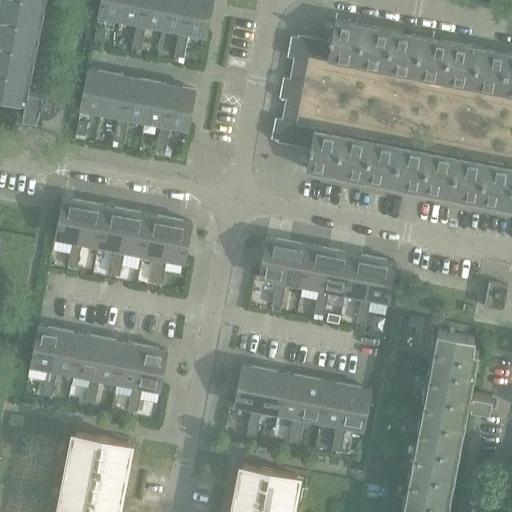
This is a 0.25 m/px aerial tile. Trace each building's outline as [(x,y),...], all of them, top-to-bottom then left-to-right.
[(0,96),(1,96),(1,95),(14,98),(20,99),(21,99),(26,100),(24,107),(23,114),(42,118),(47,118),(51,116),(54,113),(56,109),(57,106),(57,104),(57,102),(56,100),(55,98),(54,96),(53,94),(51,93),(49,92),(47,91),(29,87),(30,83),(31,81),(46,0),(0,0),(1,2),(0,4),(0,96)] [(120,19),(123,0),(101,0),(98,15),(120,19)] [(141,23),(145,0),(123,0),(120,19),(137,22),(141,23)] [(163,27),(167,0),(145,0),(141,23),(146,24),(163,27)] [(184,31),(189,0),(167,0),(163,27),(179,30),(184,31)] [(213,0),(189,0),(184,31),(189,32),(206,36),(213,0)] [(335,19),(331,41),(328,59),(356,64),(364,25),(335,19)] [(144,37),(146,24),(141,23),(137,22),(134,35),(144,37)] [(392,30),(364,25),(356,64),(385,70),(392,30)] [(106,29),(97,27),(94,41),(104,42),(106,29)] [(186,45),(189,32),(184,31),(179,30),(177,43),(186,45)] [(422,36),(392,30),(385,70),(414,76),(422,36)] [(141,50),(144,37),(134,35),(132,48),(141,50)] [(311,39),(298,37),(291,35),(287,56),(307,60),(311,39)] [(451,42),(422,36),(414,76),(443,81),(451,42)] [(472,87),(479,47),(451,42),(443,81),(472,87)] [(184,58),(186,45),(177,43),(174,56),(184,58)] [(509,53),(479,47),(472,87),(501,92),(509,53)] [(511,53),(509,53),(501,92),(511,94),(511,53)] [(102,112),(110,73),(88,68),(80,108),(102,112)] [(124,116),(131,77),(110,73),(102,112),(119,115),(124,116)] [(283,76),(279,97),(299,101),(303,80),(283,76)] [(145,120),(153,81),(131,77),(124,116),(128,117),(145,120)] [(166,125),(174,85),(153,81),(145,120),(161,124),(166,125)] [(196,89),(174,85),(166,125),(171,125),(188,129),(196,89)] [(126,130),(128,117),(124,116),(119,115),(117,128),(126,130)] [(275,117),(271,138),(291,142),(295,121),(275,117)] [(88,122),(79,121),(76,134),(86,136),(88,122)] [(168,138),(171,125),(166,125),(161,124),(159,136),(168,138)] [(123,143),(126,130),(117,128),(114,141),(123,143)] [(314,130),(310,148),(306,169),(335,174),(343,135),(314,130)] [(371,141),(343,135),(335,174),(364,180),(371,141)] [(166,151),(168,138),(159,136),(156,149),(166,151)] [(401,146),(371,141),(364,180),(393,186),(401,146)] [(430,152),(401,146),(393,186),(422,191),(430,152)] [(458,157),(430,152),(422,191),(451,197),(458,157)] [(487,163),(458,157),(451,197),(480,203),(487,163)] [(511,193),(511,167),(487,163),(480,203),(509,208),(511,193)] [(77,241),(85,201),(63,197),(55,237),(73,240),(77,241)] [(99,245),(106,206),(85,201),(77,241),(82,242),(99,245)] [(120,249),(128,210),(106,206),(99,245),(115,248),(120,249)] [(141,253),(149,214),(128,210),(120,249),(125,250),(141,253)] [(162,257),(170,218),(149,214),(141,253),(158,257),(162,257)] [(192,222),(170,218),(162,257),(167,258),(185,262),(192,222)] [(281,280),(289,241),(267,237),(259,276),(277,279),(281,280)] [(80,255),(82,242),(77,241),(73,240),(70,253),(80,255)] [(303,284),(310,245),(289,241),(281,280),(286,281),(303,284)] [(324,289),(331,249),(310,245),(303,284),(319,288),(324,289)] [(122,263),(125,250),(120,249),(115,248),(113,261),(122,263)] [(345,293),(352,253),(331,249),(324,289),(328,289),(345,293)] [(77,268),(80,255),(70,253),(68,266),(77,268)] [(366,297),(374,257),(352,253),(345,293),(361,296),(366,297)] [(165,271),(167,258),(162,257),(158,257),(155,269),(165,271)] [(389,301),(393,278),(396,262),(374,257),(366,297),(371,298),(389,301)] [(120,276),(122,263),(113,261),(110,274),(120,276)] [(162,284),(165,271),(155,269),(153,282),(162,284)] [(284,294),(286,281),(281,280),(277,279),(274,292),(284,294)] [(489,280),(484,306),(486,307),(486,305),(504,309),(508,285),(491,282),(491,280),(489,280)] [(326,302),(328,289),(324,289),(319,288),(316,300),(326,302)] [(281,307),(284,294),(274,292),(272,305),(281,307)] [(369,311),(371,298),(366,297),(361,296),(359,309),(369,311)] [(323,315),(326,302),(316,300),(314,313),(323,315)] [(472,314),(473,307),(466,306),(465,313),(472,314)] [(366,323),(369,311),(359,309),(356,322),(366,323)] [(53,369),(61,329),(38,325),(31,365),(48,368),(53,369)] [(74,373),(82,333),(61,329),(53,369),(58,370),(74,373)] [(446,511),(468,401),(471,402),(470,405),(490,408),(492,395),(473,391),(472,394),(470,393),(478,350),(473,349),(475,337),(438,330),(402,511),(446,511)] [(95,377),(103,337),(82,333),(74,373),(91,376),(95,377)] [(117,381),(124,342),(103,337),(95,377),(100,378),(117,381)] [(138,385),(145,346),(124,342),(117,381),(133,384),(138,385)] [(168,350),(145,346),(138,385),(143,386),(160,389),(168,350)] [(257,408),(265,369),(242,364),(235,404),(252,407),(257,408)] [(55,383),(58,370),(53,369),(48,368),(46,381),(55,383)] [(278,412),(286,373),(265,369),(257,408),(262,409),(278,412)] [(299,417),(307,377),(286,373),(278,412),(295,416),(299,417)] [(98,391),(100,378),(95,377),(91,376),(88,389),(98,391)] [(321,421),(328,381),(307,377),(299,417),(304,417),(321,421)] [(53,396),(55,383),(46,381),(43,394),(53,396)] [(342,425),(349,385),(328,381),(321,421),(337,424),(342,425)] [(140,399),(143,386),(138,385),(133,384),(131,397),(140,399)] [(364,429),(372,389),(349,385),(342,425),(347,426),(364,429)] [(95,404),(98,391),(88,389),(86,402),(95,404)] [(138,412),(140,399),(131,397),(128,410),(138,412)] [(259,422),(262,409),(257,408),(252,407),(250,420),(259,422)] [(302,430),(304,417),(299,417),(295,416),(292,428),(302,430)] [(257,435),(259,422),(250,420),(247,433),(257,435)] [(344,438),(347,426),(342,425),(337,424),(335,437),(344,438)] [(299,443),(302,430),(292,428),(290,441),(299,443)] [(76,431),(60,511),(115,511),(129,441),(76,431)] [(342,451),(344,438),(335,437),(332,449),(342,451)] [(244,464),(234,511),(289,511),(297,474),(244,464)]
